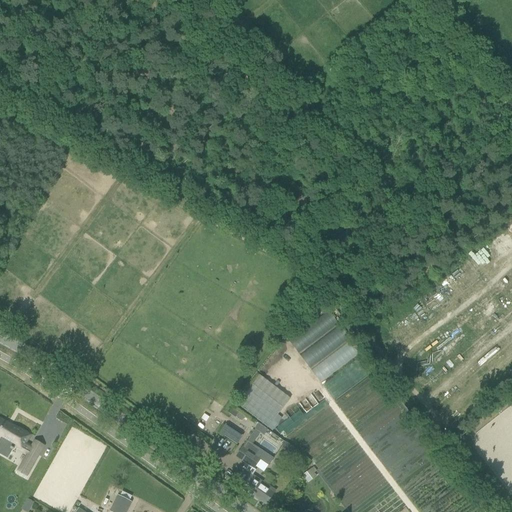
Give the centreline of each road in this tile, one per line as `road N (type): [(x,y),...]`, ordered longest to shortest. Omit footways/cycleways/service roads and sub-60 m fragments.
road 1 (tertiary): [(247,511),(0,337)]
road 2 (unknown): [(413,511),(289,353)]
